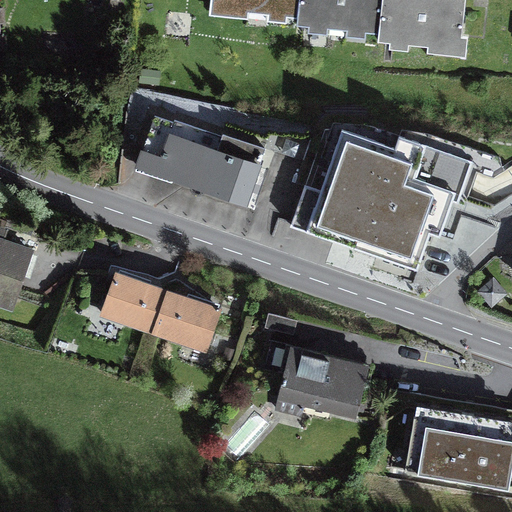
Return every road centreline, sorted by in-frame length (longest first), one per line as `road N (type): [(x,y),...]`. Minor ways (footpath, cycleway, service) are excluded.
road 1 (tertiary): [(0,165),(437,322)]
road 2 (residential): [(511,228),(450,291),(437,322)]
